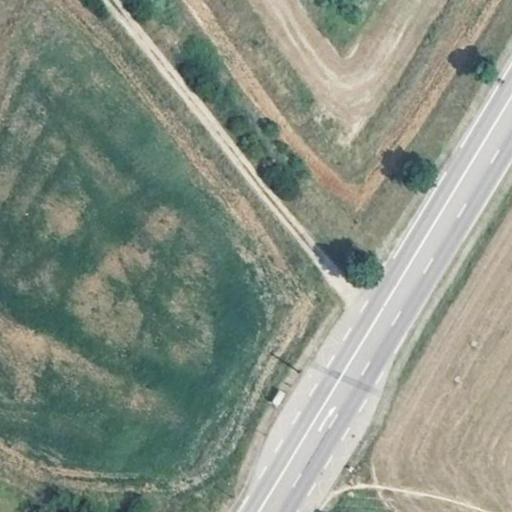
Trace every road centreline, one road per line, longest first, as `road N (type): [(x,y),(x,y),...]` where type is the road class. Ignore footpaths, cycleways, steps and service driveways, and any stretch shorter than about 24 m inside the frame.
road 1 (secondary): [(271,511),(310,427),(511,110)]
road 2 (track): [(114,0),(370,328)]
